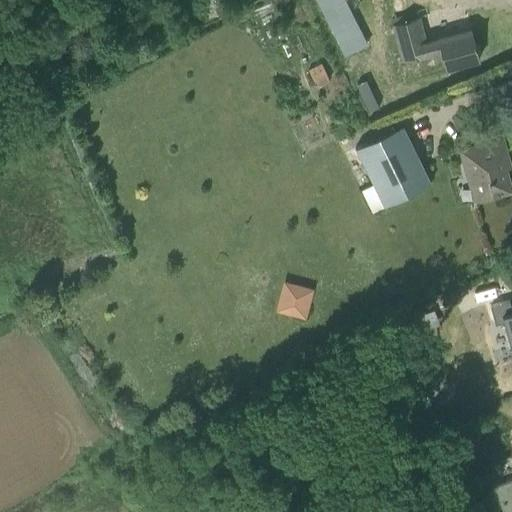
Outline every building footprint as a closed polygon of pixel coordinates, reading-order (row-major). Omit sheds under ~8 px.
[(345,0),(316,0),(344,54),(367,43),(345,0)] [(476,44),(471,28),(425,41),(418,16),(393,23),(402,58),(440,48),(445,67),(479,58),(478,54),(480,52),(478,45),(476,44)] [(321,63),(307,69),(316,86),(329,80),(321,63)] [(402,124),(355,148),(372,184),(383,205),(402,196),(430,182),(402,124)] [(507,158),(502,139),(461,150),(474,200),(511,190),(502,159),(507,158)] [(307,317),(315,287),(283,278),(275,308),(307,317)] [(509,300),(490,305),(495,323),(504,321),(511,349),(511,303),(510,304),(509,300)] [(394,452),(401,451),(404,446),(403,440),(398,436),(392,437),(388,442),(389,448),(394,452)] [(511,511),(511,480),(496,486),(503,511),(511,511)]
